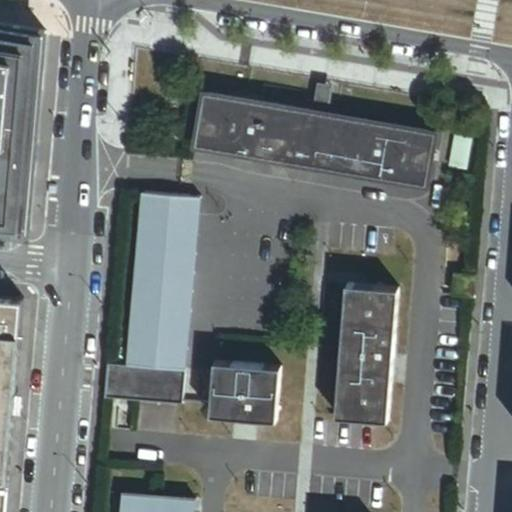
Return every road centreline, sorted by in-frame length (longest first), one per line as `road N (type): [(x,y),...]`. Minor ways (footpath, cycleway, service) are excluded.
road 1 (tertiary): [(179,0),(511,57)]
road 2 (residential): [(79,0),(91,27),(72,269)]
road 3 (residential): [(72,269),(49,511)]
road 4 (residential): [(496,511),(511,334)]
